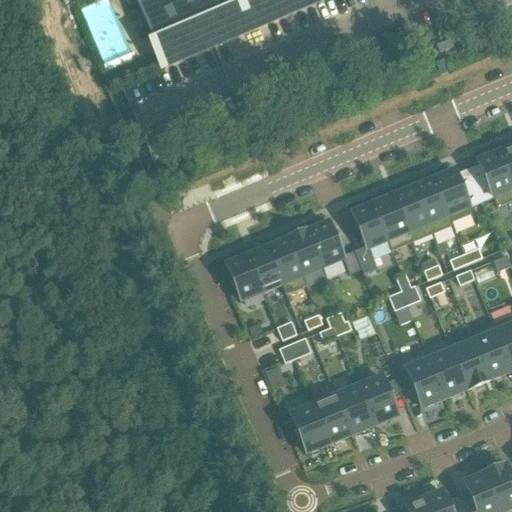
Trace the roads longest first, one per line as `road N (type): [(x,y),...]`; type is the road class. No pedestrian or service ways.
road 1 (residential): [(194,267),(187,227),(200,217),(511,88)]
road 2 (unknown): [(438,0),(127,121)]
road 3 (residential): [(511,420),(294,504)]
road 4 (residential): [(228,349),(294,504)]
